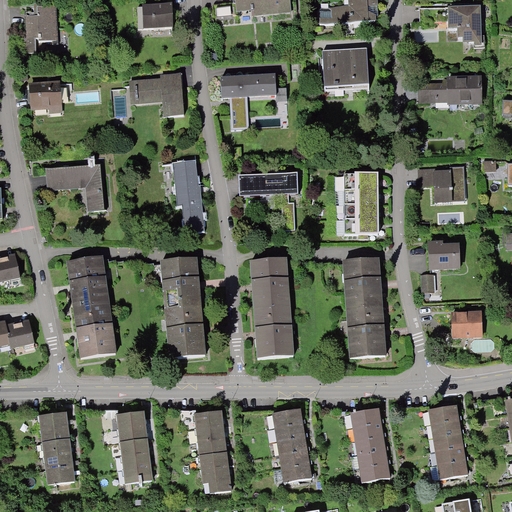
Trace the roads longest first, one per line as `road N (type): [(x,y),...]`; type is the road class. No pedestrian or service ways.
road 1 (residential): [(237,391),(228,230),(201,86),(196,0)]
road 2 (residential): [(396,0),(400,255),(427,387)]
road 3 (residential): [(237,391),(427,387)]
road 4 (residential): [(0,60),(29,235)]
road 5 (residential): [(60,389),(237,391)]
